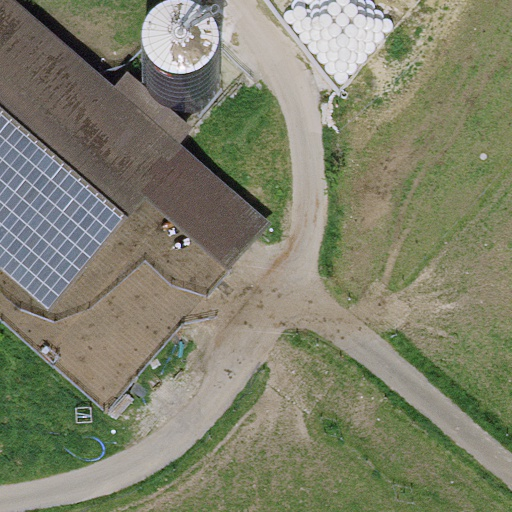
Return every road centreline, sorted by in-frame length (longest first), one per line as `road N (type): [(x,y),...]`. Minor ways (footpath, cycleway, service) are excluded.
road 1 (track): [(0,499),(137,466),(219,387),(285,291)]
road 2 (track): [(234,0),(291,67),(305,116),(313,202),(285,291)]
road 3 (track): [(511,477),(285,291)]
